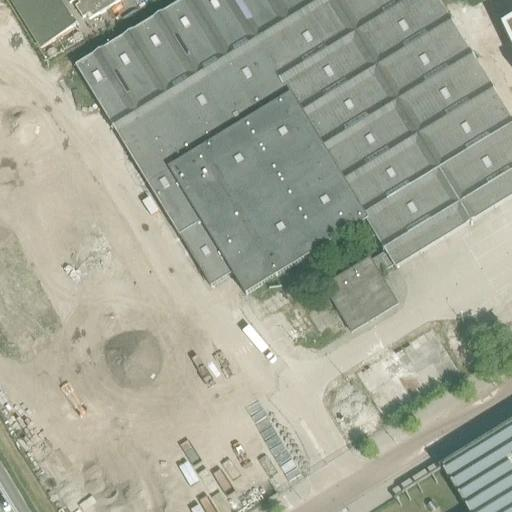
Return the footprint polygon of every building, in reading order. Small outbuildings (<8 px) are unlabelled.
[(84,42),(60,1),(58,0),(11,0),(12,1),(42,50),(39,51),(47,64),(84,42)] [(67,0),(70,4),(77,0),(80,5),(76,7),(83,19),(87,17),(90,21),(121,2),(119,0),(67,0)] [(511,121),(437,0),(183,0),(182,1),(75,65),(211,288),(233,274),(247,297),(367,223),(386,253),(325,290),(348,327),(363,318),(366,323),(382,313),(378,308),(394,299),(379,274),(393,265),(396,270),(511,199),(511,121)] [(357,437),(462,377),(432,325),(327,385),(357,437)] [(51,416),(13,439),(13,442),(15,443),(16,443),(19,448),(19,449),(19,455),(20,456),(21,455),(24,457),(23,458),(24,458),(24,459),(25,459),(25,463),(24,463),(24,464),(27,466),(30,468),(31,467),(34,473),(34,480),(35,481),(36,480),(39,482),(38,482),(39,483),(39,484),(40,484),(40,487),(39,487),(40,488),(42,490),(45,492),(46,492),(49,497),(49,498),(49,505),(50,505),(51,504),(54,506),(53,507),(54,508),(54,509),(55,508),(55,511),(54,511),(109,511),(97,491),(82,466),(66,442),(63,437),(67,434),(91,419),(109,408),(147,385),(150,390),(165,415),(180,440),(195,464),(210,489),(213,494),(202,501),(217,511),(229,511),(265,491),(264,486),(263,485),(262,486),(260,484),(259,483),(259,482),(258,482),(258,479),(259,479),(259,478),(253,474),(252,474),(249,469),(250,468),(249,465),(249,461),(248,461),(247,462),(245,460),(245,459),(244,458),(244,457),(243,458),(243,454),(244,454),(244,453),(238,449),(237,450),(234,444),(235,444),(234,440),(234,437),(233,436),(232,437),(230,435),(230,434),(229,434),(229,433),(228,433),(228,430),(229,430),(229,428),(223,425),(222,425),(219,420),(220,419),(219,416),(219,412),(218,412),(217,412),(215,411),(215,410),(214,409),(214,408),(213,408),(213,405),(214,405),(214,404),(208,400),(207,401),(204,395),(205,395),(204,391),(204,388),(203,387),(202,388),(200,386),(200,385),(199,385),(199,384),(198,384),(198,381),(199,381),(199,379),(193,376),(192,376),(189,371),(190,370),(189,366),(189,363),(188,363),(187,363),(185,362),(185,361),(184,360),(184,359),(183,359),(183,356),(184,356),(184,355),(178,351),(177,352),(174,346),(175,345),(174,343),(172,342),(139,362),(106,382),(69,405),(51,416)] [(232,433),(269,487),(297,468),(260,415),(232,433)] [(511,511),(511,426),(442,470),(443,471),(443,472),(444,472),(450,482),(451,484),(458,494),(457,494),(458,496),(458,495),(465,506),(464,506),(465,507),(466,507),(468,511),(511,511)]
